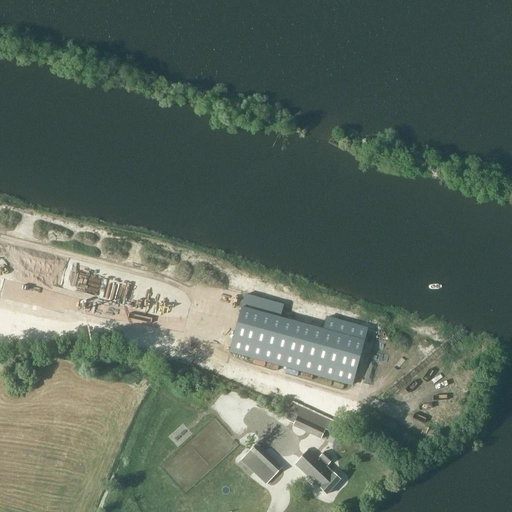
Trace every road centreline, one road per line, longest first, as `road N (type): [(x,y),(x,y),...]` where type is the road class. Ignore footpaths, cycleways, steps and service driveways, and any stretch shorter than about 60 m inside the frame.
road 1 (track): [(150,314),(190,313),(223,356),(354,396),(372,331)]
road 2 (track): [(190,313),(192,291),(0,236)]
road 3 (track): [(0,274),(150,314)]
road 4 (track): [(0,332),(150,314)]
